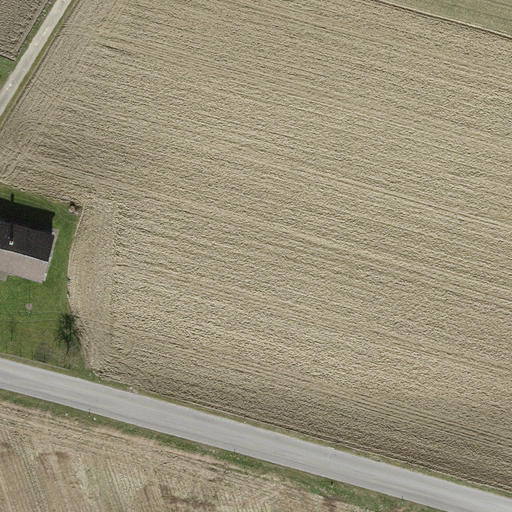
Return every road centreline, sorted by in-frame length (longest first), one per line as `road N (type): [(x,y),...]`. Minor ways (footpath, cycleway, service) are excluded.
road 1 (tertiary): [(0,376),(499,511)]
road 2 (track): [(0,111),(71,0)]
